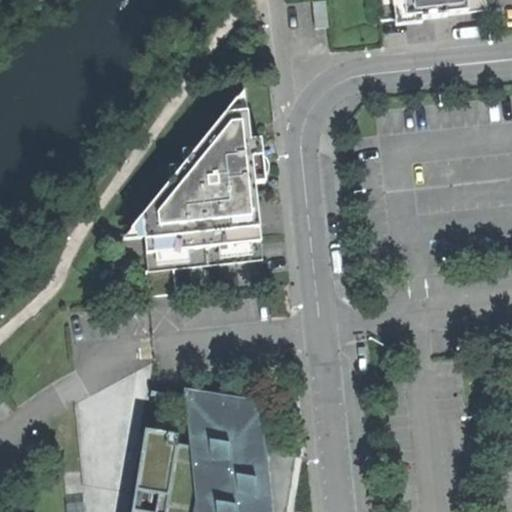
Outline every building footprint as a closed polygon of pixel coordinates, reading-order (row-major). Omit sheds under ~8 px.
[(422,25),(421,21),(421,19),(405,20),(403,0),(392,0),(395,27),(422,25)] [(403,0),(405,20),(421,19),(421,21),(447,18),(447,16),(468,14),(466,0),(403,0)] [(316,29),(329,27),(326,2),(313,3),(316,29)] [(245,91),(226,116),(247,114),(245,91)] [(255,185),(252,159),(250,142),(247,114),(226,116),(143,218),(145,239),(148,272),(173,270),(262,261),(255,185)] [(250,142),(252,159),(262,158),(261,140),(250,142)] [(266,161),(262,158),(252,159),(255,185),(266,184),(265,180),(267,176),(269,171),(268,166),(266,161)] [(123,241),(145,239),(143,218),(123,241)] [(175,295),(173,270),(148,272),(146,272),(149,298),(175,295)] [(286,511),(302,417),(299,416),(292,455),(268,451),(264,413),(291,418),(291,415),(153,392),(152,397),(164,399),(158,433),(146,431),(133,511),(286,511)] [(68,511),(88,511),(87,503),(67,505),(68,511)]
